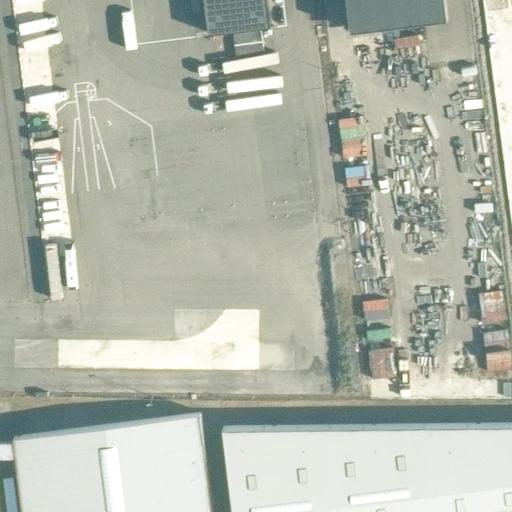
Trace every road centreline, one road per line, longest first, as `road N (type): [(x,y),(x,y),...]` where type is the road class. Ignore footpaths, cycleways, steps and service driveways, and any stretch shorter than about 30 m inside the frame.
road 1 (unknown): [(444,293),(462,286),(466,263),(461,152),(444,126),(372,100)]
road 2 (unknown): [(372,100),(393,259),(401,279),(444,293)]
